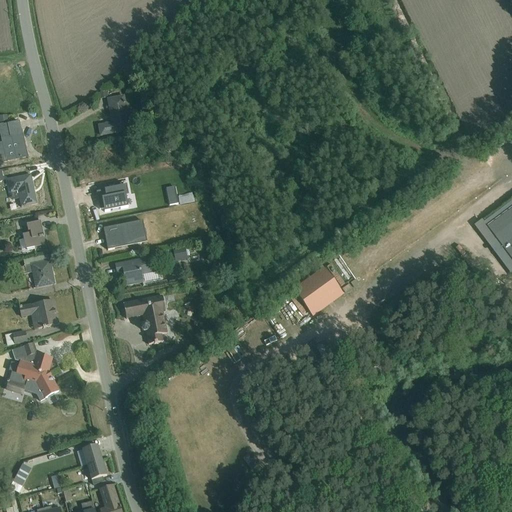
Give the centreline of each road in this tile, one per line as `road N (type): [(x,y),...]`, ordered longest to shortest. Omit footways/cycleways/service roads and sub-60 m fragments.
road 1 (residential): [(21,0),(137,511)]
road 2 (track): [(420,511),(360,415),(367,380),(406,358),(511,344)]
road 3 (unknown): [(342,319),(442,257),(481,195),(511,175)]
